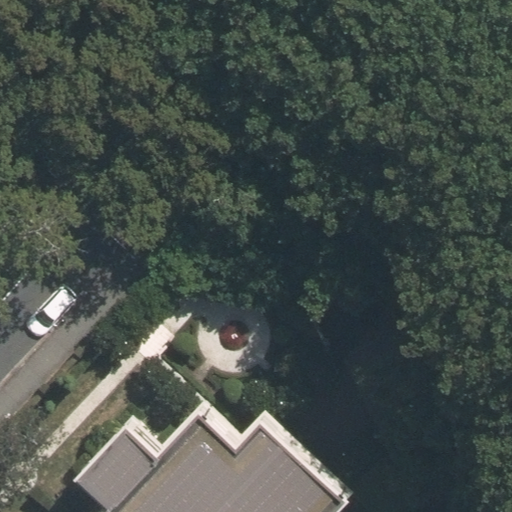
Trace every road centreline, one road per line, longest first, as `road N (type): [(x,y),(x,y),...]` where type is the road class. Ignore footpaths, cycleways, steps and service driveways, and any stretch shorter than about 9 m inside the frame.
road 1 (residential): [(511,460),(307,115),(236,31)]
road 2 (residential): [(0,287),(236,31)]
